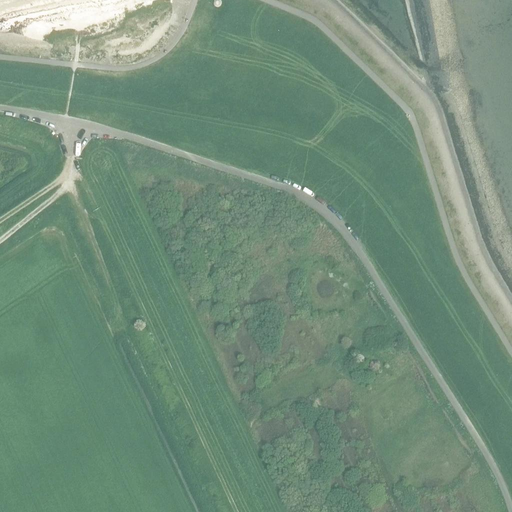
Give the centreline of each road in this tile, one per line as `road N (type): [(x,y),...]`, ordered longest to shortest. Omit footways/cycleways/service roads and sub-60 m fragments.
road 1 (unclassified): [(511,511),(477,441),(329,215),(274,184),(75,122)]
road 2 (track): [(237,511),(74,169)]
